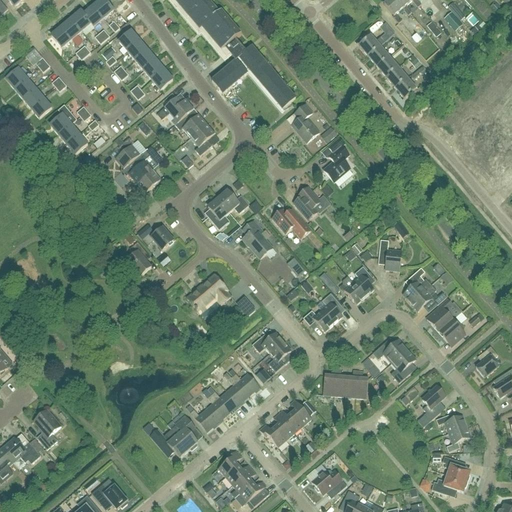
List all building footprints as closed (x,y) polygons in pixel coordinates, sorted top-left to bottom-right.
[(24,1),(22,0),(5,0),(14,10),(24,1)] [(225,52),(236,64),(246,54),(236,42),(241,37),(221,13),(219,15),(205,0),(171,0),(176,6),(179,4),(186,12),(183,14),(190,22),(193,20),(196,23),(193,26),(200,33),(205,29),(208,33),(205,35),(221,54),(225,51),(225,52)] [(404,11),(394,0),(392,0),(384,7),(394,19),(393,20),(399,27),(403,24),(397,17),(403,12),(404,11)] [(394,0),(404,11),(403,12),(408,19),(412,16),(406,9),(412,4),(413,3),(410,0),(394,0)] [(410,0),(413,3),(412,4),(418,11),(421,8),(416,1),(416,0),(410,0)] [(93,9),(103,22),(113,14),(102,1),(93,9)] [(460,24),(465,19),(453,5),(447,9),(460,24)] [(432,17),(436,13),(428,6),(425,10),(432,17)] [(91,26),(90,27),(93,30),(103,22),(93,9),(83,17),(91,26)] [(426,21),(425,11),(417,12),(418,22),(426,21)] [(81,35),(90,27),(91,26),(83,17),(81,14),(71,22),(81,35)] [(123,29),(131,23),(126,16),(117,22),(123,29)] [(456,34),(463,28),(452,16),(445,21),(456,34)] [(374,28),(379,33),(388,25),(382,19),(374,28)] [(61,30),(72,43),(81,35),(71,22),(61,30)] [(486,29),(481,23),(479,26),(470,34),(475,40),(481,34),(486,29)] [(113,25),(109,28),(115,35),(119,32),(113,25)] [(72,43),(61,30),(51,39),(61,51),(72,43)] [(104,33),(99,37),(105,44),(110,40),(104,33)] [(119,45),(127,55),(139,44),(131,34),(119,45)] [(105,44),(99,37),(95,40),(101,47),(105,44)] [(368,60),(380,50),(385,45),(381,40),(375,45),(371,39),(359,49),(368,60)] [(135,64),(148,54),(139,44),(127,55),(135,64)] [(409,62),(415,58),(408,48),(402,52),(409,62)] [(84,49),(80,53),(86,60),(90,56),(84,49)] [(223,97),(250,74),(283,112),(296,101),(252,50),(246,54),(236,64),(212,84),(223,97)] [(368,60),(377,70),(389,60),(380,50),(368,60)] [(86,60),(80,53),(76,56),(82,63),(86,60)] [(112,58),(108,53),(102,58),(107,63),(112,58)] [(135,64),(143,74),(156,63),(148,54),(135,64)] [(116,64),(113,60),(106,66),(109,70),(116,64)] [(377,70),(386,81),(398,71),(389,60),(377,70)] [(36,67),(39,71),(46,65),(42,61),(36,67)] [(143,74),(152,84),(164,73),(156,63),(143,74)] [(50,70),(46,65),(39,71),(43,75),(50,70)] [(118,79),(125,74),(121,69),(114,75),(118,79)] [(425,74),(422,70),(411,79),(414,83),(425,74)] [(386,81),(395,91),(407,81),(398,71),(386,81)] [(6,82),(14,92),(27,82),(18,72),(6,82)] [(164,73),(152,84),(160,94),(173,83),(164,73)] [(128,78),(125,74),(118,79),(121,84),(128,78)] [(55,90),(62,84),(59,80),(52,86),(55,90)] [(407,81),(395,91),(404,102),(416,92),(407,81)] [(14,92),(22,102),(35,91),(27,82),(14,92)] [(66,89),(62,84),(55,90),(59,94),(66,89)] [(131,95),(134,99),(141,93),(137,89),(131,95)] [(22,102),(31,111),(43,101),(35,91),(22,102)] [(145,97),(141,93),(134,99),(138,103),(145,97)] [(169,116),(174,122),(171,124),(175,128),(178,126),(186,118),(194,112),(186,102),(181,106),(176,100),(165,110),(165,111),(157,117),(162,123),(169,116)] [(43,101),(31,111),(39,121),(51,111),(43,101)] [(455,136),(471,122),(463,113),(466,111),(461,106),(454,112),(458,116),(447,126),(455,136)] [(138,119),(143,114),(137,107),(132,112),(138,119)] [(50,128),(59,138),(71,127),(77,123),(64,108),(58,114),(62,118),(50,128)] [(307,147),(319,137),(307,122),(313,117),(306,108),(294,117),(299,123),(292,129),(307,147)] [(77,116),(80,120),(87,115),(84,110),(77,116)] [(475,113),(469,118),(474,123),(480,118),(475,113)] [(91,119),(87,115),(80,120),(84,125),(91,119)] [(178,126),(175,128),(180,134),(183,132),(191,141),(206,128),(198,118),(191,124),(186,118),(178,126)] [(471,122),(455,136),(463,146),(475,136),(479,141),(486,135),(481,129),(479,131),(471,122)] [(92,134),(99,128),(95,124),(88,130),(92,134)] [(143,126),(138,130),(146,139),(151,135),(143,126)] [(59,138),(67,148),(79,137),(71,127),(59,138)] [(206,128),(191,141),(199,151),(196,153),(201,159),(213,149),(208,143),(215,137),(206,128)] [(336,138),(331,131),(321,139),(326,146),(336,138)] [(473,157),(481,166),(500,150),(488,136),(480,143),(484,147),(473,157)] [(79,137),(67,148),(75,158),(88,147),(79,137)] [(170,142),(166,137),(160,142),(164,147),(170,142)] [(131,166),(139,159),(131,149),(134,147),(129,142),(118,151),(123,157),(115,163),(124,172),(131,166)] [(335,186),(350,173),(343,164),(349,159),(341,150),(344,148),(339,143),(329,151),(333,157),(329,160),(334,166),(324,173),(335,186)] [(500,150),(481,166),(489,175),(500,166),(504,170),(511,163),(511,156),(507,159),(500,150)] [(128,178),(137,187),(152,174),(145,165),(147,162),(142,156),(139,159),(131,166),(135,172),(128,178)] [(188,172),(193,167),(187,160),(182,164),(188,172)] [(152,174),(137,187),(145,197),(152,191),(157,197),(168,187),(164,181),(161,184),(152,174)] [(232,187),(237,193),(242,188),(238,183),(232,187)] [(294,207),(297,211),(308,224),(317,216),(313,212),(321,206),(308,191),(298,200),(299,202),(294,207)] [(228,195),(218,203),(230,217),(234,212),(239,218),(249,209),(241,200),(236,205),(228,195)] [(225,221),(230,217),(218,203),(208,211),(216,221),(212,225),(219,234),(229,226),(225,221)] [(252,207),(255,215),(263,211),(259,204),(252,207)] [(201,211),(197,214),(204,222),(208,219),(201,211)] [(285,238),(292,232),(301,243),(311,235),(291,213),(286,217),(283,213),(271,222),(285,238)] [(260,262),(272,252),(259,237),(262,235),(253,225),(243,234),(247,239),(242,243),(249,250),(260,262)] [(162,254),(174,243),(163,230),(156,237),(148,228),(137,237),(142,243),(145,240),(150,246),(153,243),(162,254)] [(135,242),(130,236),(125,241),(130,247),(135,242)] [(381,243),(379,257),(387,258),(385,273),(399,274),(401,255),(387,253),(388,244),(381,243)] [(141,279),(151,270),(141,258),(146,254),(137,244),(129,251),(134,257),(127,263),(141,279)] [(359,282),(353,286),(365,300),(374,292),(364,281),(369,276),(363,270),(355,277),(359,282)] [(425,293),(431,288),(426,282),(424,284),(420,279),(425,275),(421,271),(412,279),(418,285),(403,298),(410,306),(425,293)] [(222,308),(231,301),(227,295),(227,294),(215,279),(187,301),(196,312),(195,313),(196,315),(197,314),(200,316),(217,302),(222,308)] [(356,308),(365,300),(353,286),(348,280),(343,284),(343,286),(340,289),(356,308)] [(304,286),(308,296),(320,291),(317,281),(304,286)] [(410,306),(417,315),(432,302),(437,308),(446,300),(442,295),(438,299),(434,295),(435,294),(431,288),(425,293),(410,306)] [(326,309),(321,314),(334,328),(343,320),(334,310),(338,306),(331,297),(322,304),(326,309)] [(453,323),(445,314),(452,307),(448,303),(441,310),(426,322),(439,336),(453,323)] [(334,328),(321,314),(316,318),(312,313),(303,321),(310,329),(315,324),(324,335),(334,328)] [(464,315),(457,319),(461,326),(468,322),(464,315)] [(480,324),(476,319),(469,326),(473,330),(480,324)] [(455,321),(453,323),(439,336),(447,345),(451,350),(459,342),(465,337),(461,333),(464,330),(455,321)] [(269,357),(283,345),(275,336),(266,345),(262,340),(252,348),(259,356),(265,351),(269,357)] [(378,363),(384,358),(392,367),(407,353),(398,343),(388,353),(384,348),(373,357),(378,363)] [(291,354),(283,345),(269,357),(274,362),(268,367),(275,376),(285,367),(281,363),(291,354)] [(484,381),(499,369),(493,362),(498,358),(490,349),(480,358),(485,363),(476,371),(484,381)] [(391,377),(399,386),(409,377),(405,372),(416,363),(407,353),(392,367),(397,372),(391,377)] [(334,399),(336,372),(331,372),(331,379),(325,378),(323,398),(334,399)] [(334,399),(345,400),(346,380),(341,379),(341,373),(336,372),(334,399)] [(511,384),(510,381),(511,379),(511,373),(511,372),(496,382),(496,383),(500,380),(503,385),(493,391),(500,402),(506,397),(508,400),(507,400),(511,407),(511,406),(511,384)] [(345,400),(355,401),(358,374),(353,374),(352,380),(346,380),(345,400)] [(358,374),(355,401),(367,402),(368,382),(362,381),(363,374),(358,374)] [(225,393),(221,386),(220,386),(214,377),(204,384),(210,394),(216,390),(221,396),(225,393)] [(232,380),(248,399),(255,394),(257,394),(257,395),(261,392),(248,377),(241,383),(236,377),(232,380)] [(248,399),(232,380),(228,383),(234,390),(227,396),(240,410),(243,407),(242,404),(248,399)] [(436,408),(446,399),(437,389),(422,402),(427,408),(423,412),(426,416),(423,418),(424,418),(417,424),(423,431),(442,414),(436,408)] [(236,413),(240,410),(227,396),(220,401),(215,395),(211,398),(227,417),(234,412),(236,412),(236,413)] [(221,422),(227,417),(211,398),(207,401),(213,408),(206,414),(219,428),(222,425),(221,424),(221,422)] [(291,416),(303,429),(312,422),(295,403),(290,407),(295,413),(291,416)] [(316,414),(307,403),(302,408),(311,418),(316,414)] [(52,438),(61,429),(47,413),(34,424),(43,435),(37,441),(47,453),(57,444),(52,438)] [(215,431),(219,428),(206,414),(200,419),(194,413),(190,416),(207,436),(207,435),(213,430),(215,430),(215,431)] [(278,417),(295,437),(303,429),(291,416),(288,419),(283,413),(278,417)] [(281,437),(286,444),(295,437),(278,417),(274,421),(278,427),(275,430),(281,437)] [(177,429),(171,433),(176,440),(188,454),(190,452),(191,454),(197,449),(196,447),(198,446),(189,436),(196,431),(185,419),(175,427),(177,429)] [(444,427),(448,437),(466,430),(462,419),(449,424),(447,419),(436,423),(438,429),(444,427)] [(281,437),(275,430),(271,433),(266,428),(259,433),(266,440),(267,439),(272,445),(281,437)] [(471,441),(466,430),(448,437),(453,448),(446,450),(449,456),(460,452),(458,446),(471,441)] [(166,444),(157,433),(149,439),(159,450),(166,444)] [(176,440),(171,433),(166,438),(171,444),(168,447),(180,461),(188,454),(176,440)] [(281,437),(272,445),(278,451),(286,444),(281,437)] [(204,439),(198,445),(207,454),(213,448),(204,439)] [(2,452),(14,465),(20,471),(26,466),(28,464),(32,467),(41,459),(29,445),(23,451),(15,441),(2,452)] [(14,465),(2,452),(0,453),(0,486),(0,487),(13,477),(8,471),(14,465)] [(225,466),(232,475),(239,469),(236,465),(241,460),(236,454),(229,460),(230,462),(225,466)] [(447,478),(468,485),(470,480),(469,477),(470,474),(456,470),(457,464),(444,460),(442,465),(446,467),(444,470),(450,472),(447,478)] [(218,472),(225,480),(232,475),(225,466),(218,472)] [(225,480),(232,489),(252,472),(248,468),(242,473),(239,469),(232,475),(225,480)] [(232,489),(239,497),(253,486),(250,482),(256,477),(252,472),(232,489)] [(333,490),(338,497),(347,489),(335,475),(328,480),(324,475),(312,486),(315,489),(314,491),(318,495),(320,495),(323,499),(333,490)] [(431,493),(446,498),(449,490),(463,495),(464,492),(466,491),(468,485),(447,478),(445,484),(438,482),(437,486),(434,485),(431,493)] [(256,490),(253,486),(239,497),(246,506),(249,504),(254,510),(270,497),(265,491),(266,489),(262,484),(256,490)] [(107,501),(115,511),(118,511),(120,510),(122,511),(128,507),(126,505),(127,504),(120,495),(121,494),(117,489),(116,490),(115,489),(109,494),(103,487),(91,497),(100,507),(107,501)] [(212,501),(216,499),(216,496),(212,491),(207,495),(212,501)] [(362,511),(364,509),(357,506),(360,500),(348,494),(338,511),(362,511)] [(95,511),(97,511),(87,500),(78,508),(81,511),(95,511)] [(224,503),(218,508),(221,511),(230,505),(227,501),(224,503)]
